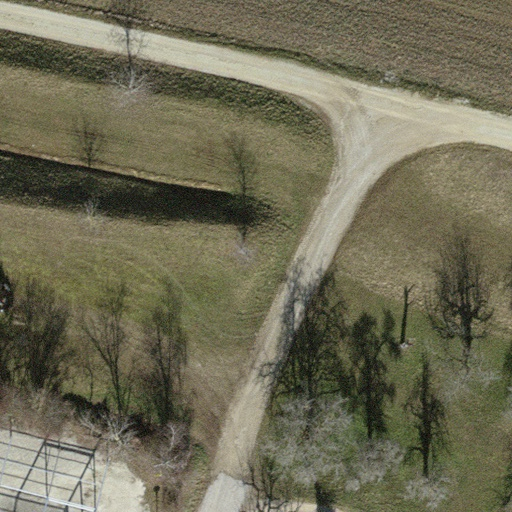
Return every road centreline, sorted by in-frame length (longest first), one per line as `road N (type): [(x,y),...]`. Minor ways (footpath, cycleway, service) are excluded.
road 1 (track): [(511,150),(0,14)]
road 2 (track): [(402,116),(343,220),(295,363),(237,468)]
